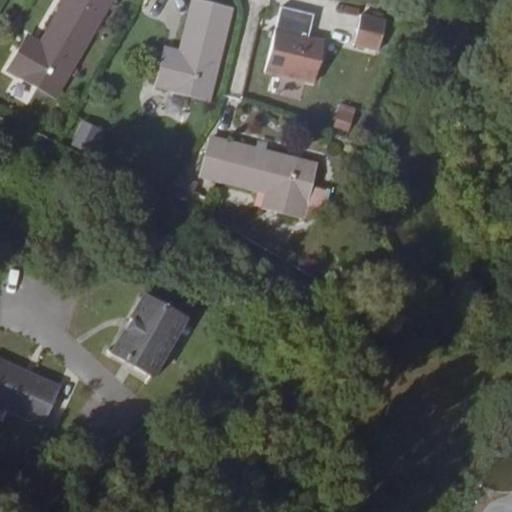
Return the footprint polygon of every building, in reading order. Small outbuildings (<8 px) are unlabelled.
[(36,51),(24,44),(7,71),(55,97),(111,0),(65,0),(41,44),(36,51)] [(177,60),(163,57),(155,87),(210,100),(230,12),(192,1),(179,52),(177,60)] [(358,13),(354,43),(379,46),(383,17),(358,13)] [(275,29),(264,72),(313,84),(324,41),(275,29)] [(28,36),(24,44),(36,51),(41,44),(28,36)] [(165,49),(163,57),(177,60),(179,52),(165,49)] [(353,133),(357,107),(340,104),(336,130),(353,133)] [(301,218),(314,164),(208,137),(210,138),(200,176),(266,194),(263,207),(301,218)] [(143,297),(110,354),(150,377),(157,365),(170,373),(197,327),(183,320),(143,297)] [(6,369),(0,378),(0,405),(39,426),(56,392),(7,366),(6,369)]
